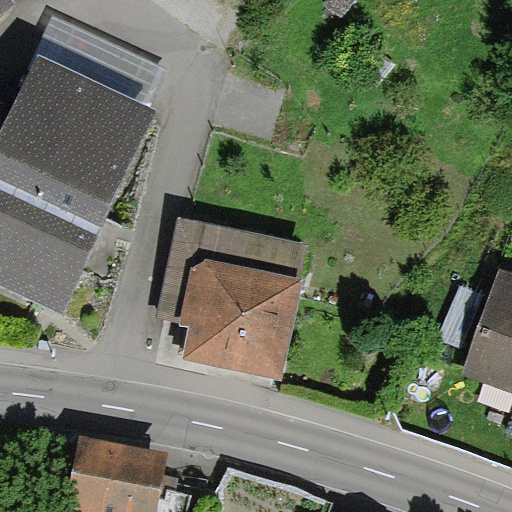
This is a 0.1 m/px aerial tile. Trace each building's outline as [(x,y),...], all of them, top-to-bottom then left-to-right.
[(0,0),(0,22),(17,8),(10,0),(0,0)] [(358,0),(329,0),(323,8),(342,22),(358,0)] [(40,67),(149,116),(168,73),(53,18),(29,72),(36,75),(40,67)] [(0,153),(0,294),(65,325),(159,121),(149,116),(40,67),(36,75),(0,153)] [(171,362),(263,380),(288,259),(196,240),(171,362)] [(511,280),(503,277),(464,379),(511,397),(511,280)] [(70,511),(167,511),(176,465),(83,447),(70,511)]
